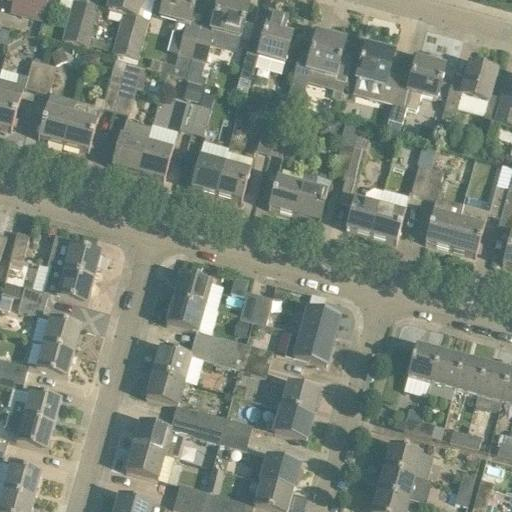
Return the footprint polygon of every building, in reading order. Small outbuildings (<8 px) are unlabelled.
[(15,0),(13,7),(19,9),(22,9),(19,18),(42,24),(48,0),(15,0)] [(87,9),(89,0),(58,0),(58,1),(87,9)] [(111,0),(107,15),(136,23),(142,0),(111,0)] [(196,0),(165,0),(160,21),(186,28),(175,69),(164,66),(161,76),(186,83),(200,32),(189,29),(196,0)] [(200,29),(200,32),(186,83),(204,87),(206,82),(201,80),(209,51),(220,54),(224,39),(239,43),(248,10),(220,2),(216,19),(215,18),(211,32),(200,29)] [(97,16),(86,13),(84,13),(79,30),(68,27),(63,45),(87,52),(97,16)] [(239,83),(251,86),(258,61),(284,68),(292,39),(283,37),(287,20),(270,15),(266,30),(254,27),(239,83)] [(129,44),(118,41),(113,58),(138,65),(147,29),(134,26),(129,44)] [(0,47),(1,48),(7,50),(11,36),(0,32),(0,47)] [(309,76),(343,85),(345,86),(351,62),(341,60),(345,44),(316,36),(309,61),(299,59),(286,107),(300,111),(302,102),(307,99),(309,92),(306,88),(309,76)] [(365,50),(360,69),(355,84),(383,92),(380,105),(392,109),(399,82),(388,79),(394,57),(365,50)] [(410,85),(399,82),(392,109),(386,132),(400,135),(406,112),(416,115),(420,100),(446,107),(450,89),(440,86),(444,71),(443,71),(442,72),(429,69),(429,67),(416,63),(410,85)] [(101,113),(114,116),(127,68),(115,64),(101,113)] [(23,93),(36,96),(44,68),(31,65),(27,82),(18,79),(16,88),(0,83),(0,132),(11,135),(23,93)] [(56,71),(44,68),(36,96),(48,100),(56,71)] [(146,73),(127,68),(114,116),(126,120),(133,92),(140,94),(146,73)] [(450,89),(446,107),(443,116),(455,120),(456,116),(493,126),(499,104),(489,101),(496,77),(468,69),(463,87),(452,84),(450,89)] [(493,126),(511,131),(511,101),(500,99),(499,104),(493,126)] [(158,105),(156,123),(167,124),(170,106),(158,105)] [(179,135),(191,139),(198,110),(186,107),(179,135)] [(198,110),(191,139),(203,142),(211,114),(198,110)] [(38,143),(63,150),(72,118),(46,112),(38,143)] [(88,156),(94,137),(97,125),(72,118),(63,150),(88,156)] [(138,178),(141,169),(147,147),(134,144),(138,129),(125,126),(113,172),(138,178)] [(339,148),(341,149),(333,177),(345,180),(353,152),(359,130),(345,126),(339,148)] [(256,156),(268,159),(276,131),(264,128),(256,156)] [(288,135),(276,131),(268,159),(280,163),(288,135)] [(172,154),(147,147),(141,169),(138,178),(164,185),(172,154)] [(353,152),(345,180),(358,184),(365,156),(353,152)] [(216,199),(224,169),(224,168),(199,161),(190,192),(216,199)] [(250,175),(224,168),(224,169),(216,199),(241,206),(250,175)] [(423,202),(430,173),(418,170),(410,198),(423,202)] [(442,177),(430,173),(423,202),(435,205),(442,177)] [(304,178),(301,189),(293,220),(318,227),(330,185),(304,178)] [(268,213),(293,220),(301,189),(276,182),(268,213)] [(508,195),(495,191),(488,219),(500,223),(508,195)] [(511,195),(508,195),(500,223),(511,226),(511,230),(510,238),(502,269),(511,271),(511,195)] [(370,241),(379,210),(382,198),(375,196),(366,201),(365,206),(353,203),(345,234),(370,241)] [(379,210),(370,241),(396,248),(404,217),(379,210)] [(487,218),(462,211),(458,223),(450,255),(475,261),(487,218)] [(424,248),(450,255),(458,223),(433,217),(424,248)] [(22,266),(24,260),(29,241),(16,238),(10,263),(22,266)] [(55,241),(50,261),(46,272),(50,273),(94,285),(101,259),(70,251),(72,246),(55,241)] [(87,310),(94,285),(50,273),(43,297),(24,292),(20,304),(45,311),(48,299),(87,310)] [(179,279),(173,304),(205,313),(211,287),(179,279)] [(252,327),(259,300),(246,297),(239,324),(252,327)] [(272,304),(259,300),(252,327),(265,331),(272,304)] [(45,311),(20,304),(17,316),(42,323),(45,311)] [(219,317),(205,313),(173,304),(166,330),(212,342),(219,317)] [(339,322),(307,314),(300,339),(332,347),(339,322)] [(43,349),(74,358),(81,333),(49,324),(43,349)] [(293,337),(286,362),(325,373),(332,347),(300,339),(293,337)] [(219,343),(216,356),(242,363),(246,350),(219,343)] [(67,383),(74,358),(43,349),(36,375),(67,383)] [(272,357),(246,350),(242,363),(268,370),(272,357)] [(430,389),(439,356),(415,350),(407,382),(430,389)] [(191,361),(179,358),(159,353),(152,378),(184,387),(191,361)] [(212,369),(239,376),(242,363),(216,356),(212,369)] [(450,407),(454,395),(462,363),(439,356),(430,389),(427,401),(450,407)] [(242,363),(239,376),(265,383),(268,370),(242,363)] [(477,401),(485,369),(462,363),(454,395),(477,401)] [(0,377),(25,384),(28,372),(0,364),(0,377)] [(500,408),(509,375),(485,369),(477,401),(500,408)] [(511,410),(511,376),(509,375),(500,408),(511,410)] [(0,390),(22,396),(25,384),(0,377),(0,390)] [(146,403),(177,412),(184,387),(152,378),(146,403)] [(312,421),(319,396),(287,387),(280,413),(312,421)] [(12,420),(54,431),(61,406),(29,397),(26,410),(15,407),(12,420)] [(305,447),(312,421),(280,413),(274,438),(305,447)] [(222,437),(226,424),(199,417),(196,430),(222,437)] [(54,431),(12,420),(8,419),(5,431),(19,434),(16,448),(47,457),(54,431)] [(403,435),(416,439),(420,426),(406,422),(403,435)] [(252,431),(226,424),(222,437),(248,444),(252,431)] [(431,443),(435,430),(420,426),(416,439),(431,443)] [(171,435),(169,435),(139,427),(132,452),(164,461),(171,435)] [(222,437),(196,430),(192,443),(219,450),(222,437)] [(463,451),(466,439),(452,435),(449,447),(463,451)] [(222,437),(219,450),(245,457),(248,444),(222,437)] [(466,439),(463,451),(477,455),(480,443),(466,439)] [(510,464),(511,456),(511,442),(504,440),(502,448),(499,447),(496,460),(510,464)] [(415,482),(421,458),(389,450),(383,474),(415,482)] [(125,477),(145,482),(157,486),(164,461),(132,452),(125,477)] [(267,461),(260,487),(292,495),(299,470),(267,461)] [(2,496),(34,504),(41,479),(9,471),(2,496)] [(206,498),(217,501),(223,477),(211,474),(206,498)] [(415,482),(383,474),(376,497),(409,505),(415,482)] [(462,480),(458,494),(471,498),(474,483),(462,480)] [(480,485),(476,499),(489,503),(493,488),(480,485)] [(260,487),(254,511),(253,511),(254,511),(287,511),(292,495),(260,487)] [(179,490),(176,503),(202,510),(206,498),(179,490)] [(467,511),(471,498),(458,494),(455,509),(467,511)] [(0,511),(32,511),(34,504),(2,496),(0,504),(0,511)] [(376,497),(372,511),(406,511),(409,505),(376,497)] [(202,510),(207,511),(229,511),(232,505),(217,501),(206,498),(202,510)] [(486,511),(489,503),(476,499),(472,511),(486,511)] [(119,500),(115,511),(150,511),(151,509),(119,500)] [(201,511),(202,510),(176,503),(173,511),(201,511)]
